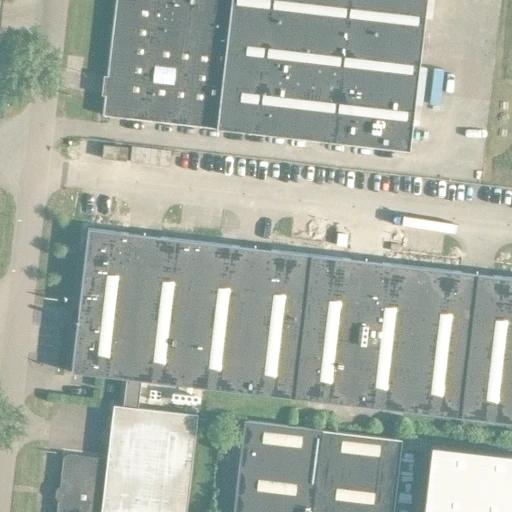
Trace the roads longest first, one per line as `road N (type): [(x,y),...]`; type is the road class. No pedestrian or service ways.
road 1 (unclassified): [(450,230),(33,178)]
road 2 (unclassified): [(33,178),(0,469)]
road 3 (unclassified): [(475,0),(450,230)]
road 4 (unclassified): [(54,0),(33,178)]
